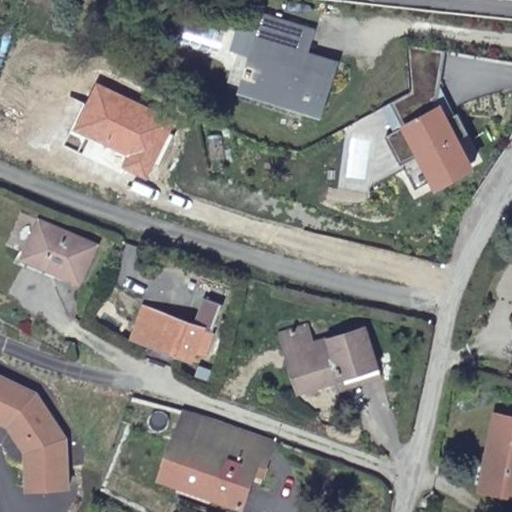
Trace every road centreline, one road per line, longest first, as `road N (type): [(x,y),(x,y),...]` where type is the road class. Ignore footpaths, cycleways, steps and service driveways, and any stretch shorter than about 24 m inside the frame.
road 1 (residential): [(451,313),(129,221),(0,167)]
road 2 (residential): [(451,313),(402,511)]
road 3 (residential): [(511,179),(473,233),(451,313)]
